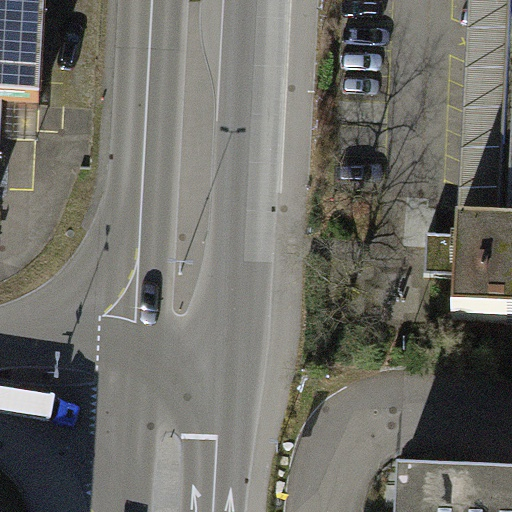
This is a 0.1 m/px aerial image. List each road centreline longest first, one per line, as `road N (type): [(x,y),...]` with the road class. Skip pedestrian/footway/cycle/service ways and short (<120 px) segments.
road 1 (primary): [(225,396),(255,0)]
road 2 (primary): [(154,0),(134,391)]
road 3 (unclassified): [(134,391),(0,383)]
road 4 (primary): [(134,391),(125,511)]
